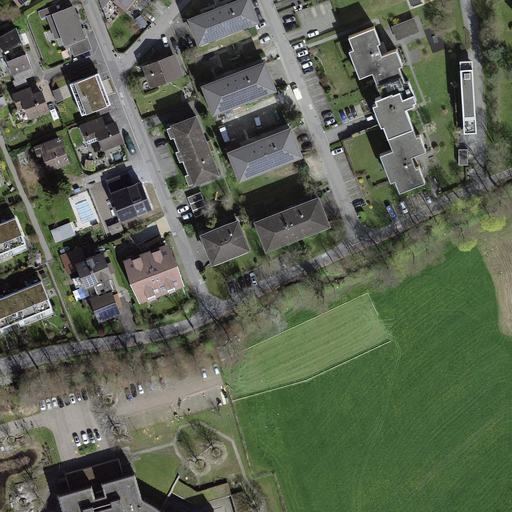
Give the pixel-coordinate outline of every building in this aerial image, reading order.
[(115,0),(126,9),(133,0),(115,0)] [(257,20),(249,0),(239,0),(190,19),(199,42),(257,20)] [(73,6),(47,16),(52,31),(58,28),(65,45),(85,37),(73,6)] [(391,26),(397,41),(420,32),(414,17),(391,26)] [(381,42),(374,26),(348,36),(359,64),(355,66),(359,77),(372,72),(377,84),(402,74),(399,66),(403,65),(397,49),(382,54),(378,43),(381,42)] [(0,55),(5,54),(12,74),(31,66),(16,28),(0,36),(0,55)] [(174,55),(145,66),(149,75),(152,74),(155,83),(181,74),(174,55)] [(473,60),(460,60),(464,133),(477,132),(473,60)] [(216,81),(204,86),(214,112),(274,89),(265,64),(217,83),(216,81)] [(99,72),(69,83),(82,115),(111,104),(99,72)] [(383,119),(390,137),(414,127),(406,107),(415,104),(414,102),(417,100),(409,80),(405,82),(402,74),(377,84),(381,96),(375,98),(383,119)] [(30,88),(14,94),(19,108),(25,106),(29,117),(48,110),(41,91),(32,95),(30,88)] [(173,124),(195,182),(219,173),(196,115),(173,124)] [(101,118),(82,125),(88,143),(100,139),(104,148),(122,141),(115,123),(104,127),(101,118)] [(417,135),(414,127),(390,137),(394,148),(380,153),(384,164),(388,162),(399,191),(425,181),(419,165),(416,167),(411,155),(426,150),(420,134),(417,135)] [(242,147),(230,152),(240,178),(300,154),(291,130),(242,149),(242,147)] [(68,162),(59,138),(33,147),(39,163),(46,160),(50,169),(68,162)] [(468,149),(459,149),(459,165),(468,165),(468,149)] [(128,172),(107,180),(111,190),(118,188),(120,193),(109,198),(113,208),(144,196),(137,180),(132,182),(128,172)] [(209,212),(201,191),(187,197),(195,217),(209,212)] [(318,197),(257,221),(266,246),(328,223),(318,197)] [(26,243),(15,217),(1,223),(11,249),(26,243)] [(237,220),(202,234),(213,261),(248,247),(237,220)] [(109,225),(112,233),(123,229),(120,221),(109,225)] [(0,253),(11,249),(1,223),(0,223),(0,253)] [(52,230),(56,241),(75,233),(70,223),(52,230)] [(166,245),(126,261),(141,299),(181,283),(166,245)] [(511,252),(497,255),(501,278),(511,276),(511,252)] [(92,297),(101,319),(119,313),(110,290),(114,289),(109,277),(111,276),(102,253),(93,256),(92,255),(86,257),(86,259),(80,261),(79,256),(64,262),(68,271),(79,267),(86,285),(90,284),(94,296),(92,297)] [(41,281),(27,286),(38,313),(52,307),(41,281)] [(27,286),(13,292),(24,318),(38,313),(27,286)] [(13,292),(0,297),(0,300),(10,324),(24,318),(13,292)] [(0,300),(0,328),(10,324),(0,300)] [(57,494),(62,511),(171,511),(141,495),(135,470),(124,474),(119,456),(76,468),(64,472),(69,489),(58,492),(59,494),(57,494)] [(249,511),(243,490),(231,494),(228,482),(197,491),(178,480),(171,491),(196,505),(231,495),(235,511),(249,511)]
